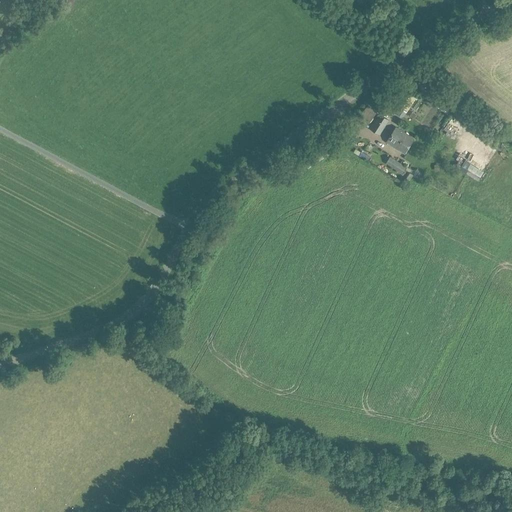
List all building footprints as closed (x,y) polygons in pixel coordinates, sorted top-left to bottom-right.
[(400,109),(398,112),(398,115),(401,117),(404,117),(406,113),(401,109),(400,109)] [(409,109),(406,113),(413,118),(416,114),(409,109)] [(390,120),(380,115),(371,130),(380,136),(390,120)] [(387,142),(405,154),(414,140),(396,128),(387,142)] [(390,146),(387,151),(398,157),(400,153),(390,146)] [(302,161),(308,169),(328,156),(322,147),(302,161)] [(407,168),(390,157),(386,163),(403,174),(407,168)] [(483,173),(470,165),(465,173),(478,181),(483,173)] [(410,173),(404,182),(408,184),(414,175),(410,173)]
